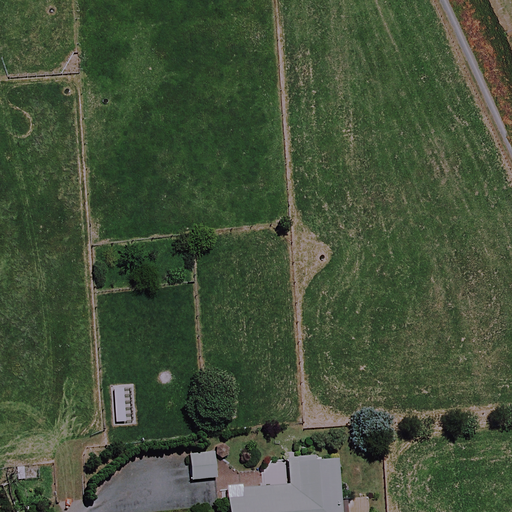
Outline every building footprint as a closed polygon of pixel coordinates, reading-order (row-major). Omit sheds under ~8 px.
[(235,380),(213,380),(213,421),(235,420),(235,380)] [(131,390),(113,390),(115,426),(132,425),(131,390)] [(215,479),(214,454),(188,455),(190,481),(215,479)] [(340,511),(337,461),(288,464),(289,487),(227,491),(228,511),(340,511)] [(38,480),(38,467),(16,468),(17,482),(38,480)] [(369,511),(368,497),(348,499),(349,511),(369,511)]
